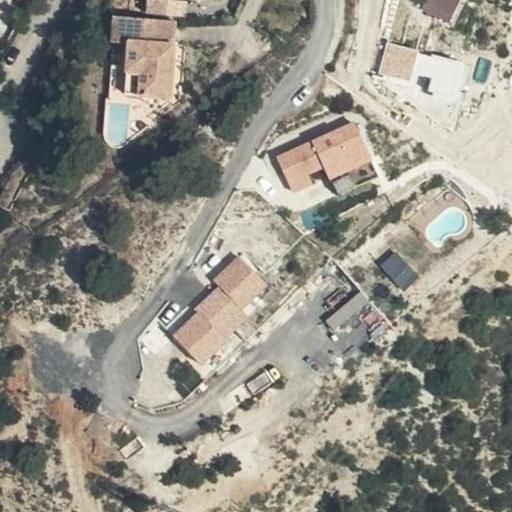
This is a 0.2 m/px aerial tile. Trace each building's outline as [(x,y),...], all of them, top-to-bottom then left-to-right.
[(144,0),(144,12),(183,11),(183,0),(144,0)] [(461,0),(428,0),(425,10),(453,21),(461,0)] [(171,96),(174,15),(113,15),(111,47),(124,47),(124,96),(171,96)] [(379,72),(413,82),(423,49),(388,39),(379,72)] [(432,54),(423,88),(456,97),(465,63),(432,54)] [(361,128),(281,155),(293,191),(314,184),(309,169),(325,164),(330,179),(373,165),(361,128)] [(373,165),(330,179),(336,197),(379,183),(373,165)] [(197,363),(222,340),(213,330),(247,298),(263,283),(239,257),(213,281),(219,286),(194,309),(197,313),(173,336),(197,363)] [(213,330),(222,340),(256,308),(247,298),(213,330)]
